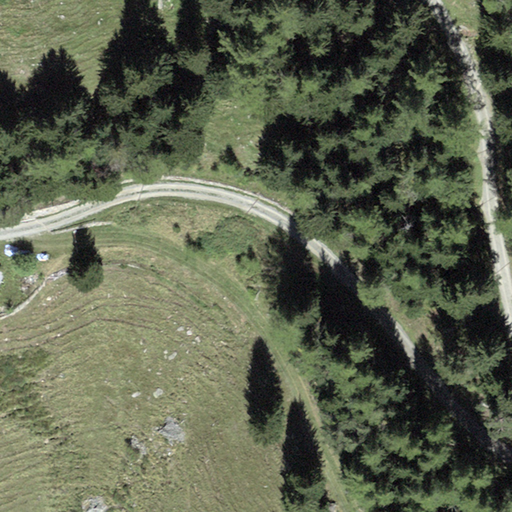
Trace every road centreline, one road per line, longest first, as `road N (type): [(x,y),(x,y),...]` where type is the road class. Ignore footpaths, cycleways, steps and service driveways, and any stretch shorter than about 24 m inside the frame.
road 1 (unclassified): [(0,233),(58,222),(127,194),(177,191),(285,218),(345,275),(452,408),(511,454)]
road 2 (unclassified): [(511,302),(491,113),(437,0)]
